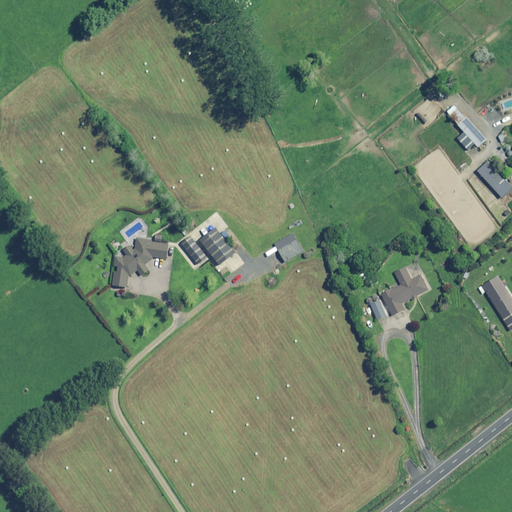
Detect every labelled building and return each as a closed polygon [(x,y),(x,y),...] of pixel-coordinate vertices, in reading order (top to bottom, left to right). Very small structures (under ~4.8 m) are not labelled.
[(466,117),(458,108),(450,116),(458,124),(465,132),(458,139),(467,149),(474,142),(478,147),(487,140),(466,117)] [(511,112),(503,116),(506,126),(511,124),(511,112)] [(503,133),(498,136),(501,142),(506,140),(503,133)] [(511,188),(511,186),(489,161),(478,171),(502,198),(511,188)] [(221,234),(216,228),(208,234),(200,240),(219,266),(224,263),(236,253),(227,242),(231,239),(225,231),(221,234)] [(303,252),(292,234),(274,244),(285,262),(303,252)] [(191,237),(181,244),(197,265),(207,257),(191,237)] [(152,240),(136,239),(135,250),(133,250),(129,245),(123,250),(126,254),(125,258),(115,257),(114,266),(118,267),(118,269),(114,268),(112,286),(127,287),(128,276),(131,276),(138,271),(141,276),(149,270),(145,265),(152,261),(153,257),(166,259),(168,244),(152,242),(152,240)] [(411,280),(405,267),(395,273),(401,285),(381,294),(392,316),(405,310),(402,304),(429,291),(421,275),(411,280)] [(511,295),(499,276),(483,286),(511,329),(511,295)] [(386,316),(379,301),(370,305),(377,320),(386,316)]
